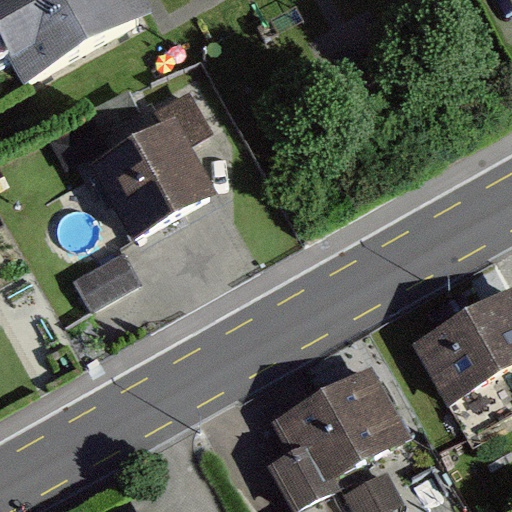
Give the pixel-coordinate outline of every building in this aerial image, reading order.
[(132,0),(0,0),(0,66),(19,100),(148,28),(132,0)] [(178,131),(93,179),(134,252),(219,205),(178,131)] [(112,334),(160,307),(129,252),(81,279),(112,334)] [(0,301),(8,297),(0,282),(0,301)] [(511,298),(416,351),(453,416),(511,383),(511,298)] [(383,368),(282,422),(300,457),(274,471),(296,511),(311,511),(342,496),(337,488),(423,442),(383,368)] [(393,511),(407,505),(393,476),(356,493),(365,511),(393,511)]
